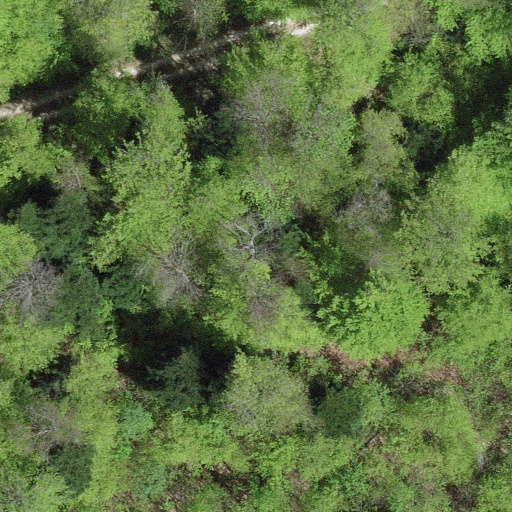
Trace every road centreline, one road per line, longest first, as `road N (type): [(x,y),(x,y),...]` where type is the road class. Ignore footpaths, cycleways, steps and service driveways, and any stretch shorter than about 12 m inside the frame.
road 1 (track): [(0,320),(424,362),(511,393)]
road 2 (track): [(368,0),(0,125)]
